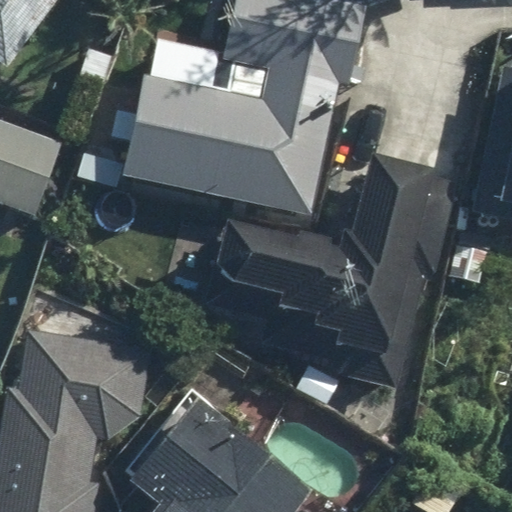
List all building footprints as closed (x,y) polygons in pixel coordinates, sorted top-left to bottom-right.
[(75,0),(0,0),(0,70),(16,82),(75,0)] [(121,193),(328,227),(350,94),(363,96),(377,11),(312,0),(249,0),(239,63),(215,59),(210,91),(139,80),(121,193)] [(511,219),(511,104),(488,214),(511,219)] [(73,142),(0,114),(0,210),(42,226),(73,142)] [(356,246),(238,225),(210,306),(410,409),(452,169),(371,155),(356,246)] [(158,349),(31,329),(24,385),(10,383),(0,458),(0,511),(100,511),(104,489),(98,488),(105,439),(123,442),(152,413),(158,349)] [(312,511),(324,498),(201,395),(134,470),(144,478),(140,483),(174,511),(173,511),(312,511)]
